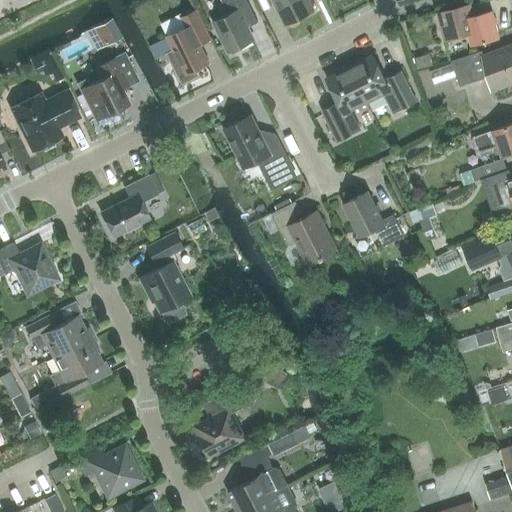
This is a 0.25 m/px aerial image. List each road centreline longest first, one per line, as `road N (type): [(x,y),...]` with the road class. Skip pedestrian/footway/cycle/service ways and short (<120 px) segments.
road 1 (residential): [(53,184),(269,71)]
road 2 (residential): [(149,379),(53,184)]
road 3 (residential): [(198,511),(164,449),(149,379)]
road 4 (residential): [(269,71),(393,4)]
road 5 (residential): [(329,190),(269,71)]
